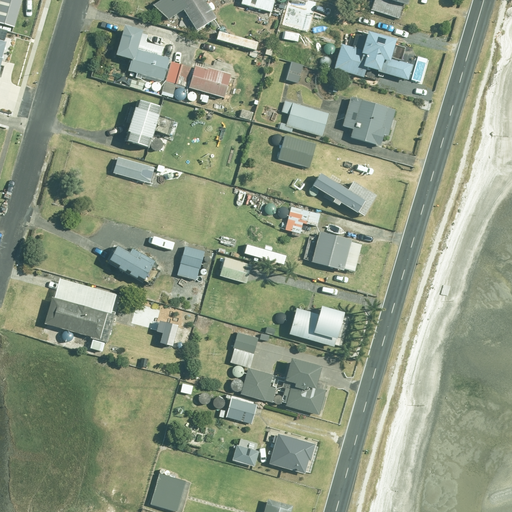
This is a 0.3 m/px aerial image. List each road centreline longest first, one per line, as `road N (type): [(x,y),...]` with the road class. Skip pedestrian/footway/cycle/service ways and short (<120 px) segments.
road 1 (secondary): [(483,0),(334,511)]
road 2 (residential): [(0,262),(77,0)]
